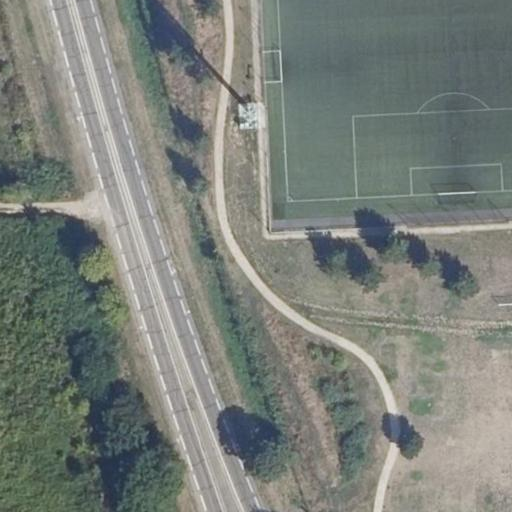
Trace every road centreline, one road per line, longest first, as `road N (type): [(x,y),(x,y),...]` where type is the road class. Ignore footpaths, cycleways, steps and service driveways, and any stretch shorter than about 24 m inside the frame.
road 1 (secondary): [(252,511),(138,198),(82,0)]
road 2 (secondary): [(59,0),(216,511)]
